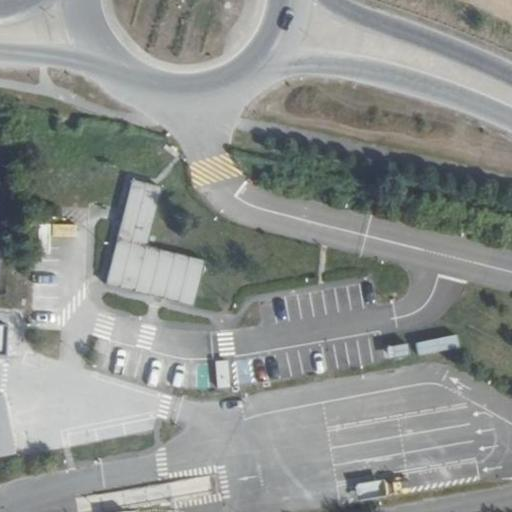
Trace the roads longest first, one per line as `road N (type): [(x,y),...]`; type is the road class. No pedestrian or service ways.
road 1 (tertiary): [(272,61),(361,68),(511,122)]
road 2 (tertiary): [(511,80),(328,0)]
road 3 (secondary): [(101,65),(128,89),(198,104),(232,94),(272,61)]
